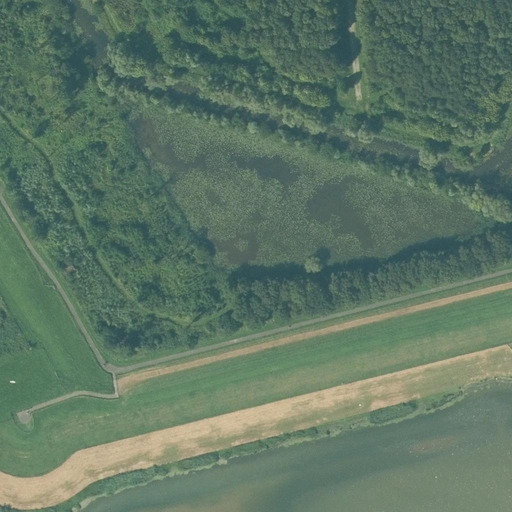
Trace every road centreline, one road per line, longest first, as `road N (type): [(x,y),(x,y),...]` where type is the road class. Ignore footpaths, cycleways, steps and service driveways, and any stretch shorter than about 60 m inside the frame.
road 1 (unknown): [(0,109),(48,158),(94,252),(147,314),(199,323),(233,307),(249,314),(511,243)]
road 2 (track): [(360,111),(127,43),(102,0)]
road 3 (track): [(360,111),(462,144),(484,137),(511,97)]
